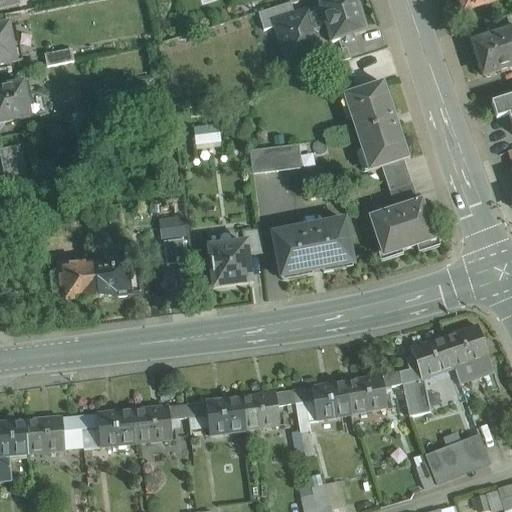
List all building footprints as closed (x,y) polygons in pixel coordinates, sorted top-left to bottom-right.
[(64,0),(34,0),(36,9),(65,2),(64,0)] [(355,0),(342,0),(327,5),(327,4),(319,7),(326,31),(331,45),(339,42),(344,40),(345,43),(354,41),(353,37),(366,33),(355,0)] [(457,0),(457,2),(462,8),(463,13),(493,3),(502,0),(501,0),(457,0)] [(290,5),(258,15),(264,32),(276,28),(274,24),(294,17),(290,5)] [(294,17),(274,24),(276,28),(287,64),(321,54),(315,34),(326,31),(320,11),(309,15),(308,13),(294,17)] [(511,16),(499,21),(503,33),(511,30),(511,16)] [(14,26),(0,29),(0,65),(21,62),(14,26)] [(511,30),(503,33),(471,44),(482,77),(511,67),(511,30)] [(346,49),(331,54),(335,66),(350,61),(346,49)] [(72,51),(44,56),(47,69),(49,68),(71,64),(74,63),(72,51)] [(71,64),(49,68),(54,92),(76,88),(71,64)] [(99,83),(85,86),(88,99),(81,101),(84,116),(116,109),(113,94),(102,96),(99,83)] [(383,84),(343,97),(368,173),(381,169),(404,162),(408,161),(383,84)] [(27,86),(0,90),(0,126),(1,125),(38,118),(34,99),(29,100),(27,86)] [(511,96),(490,104),(495,120),(507,116),(511,128),(511,96)] [(298,146),(249,152),(252,176),(301,170),(298,146)] [(20,147),(0,151),(0,159),(6,189),(28,184),(20,147)] [(404,162),(381,169),(388,193),(411,186),(404,162)] [(411,186),(388,193),(392,205),(415,197),(411,186)] [(421,202),(369,219),(381,255),(399,249),(401,253),(434,242),(421,202)] [(343,221),(271,235),(279,279),(352,265),(343,221)] [(262,254),(260,231),(243,233),(245,245),(246,256),(262,254)] [(245,245),(209,250),(210,259),(206,259),(208,281),(213,280),(214,289),(250,284),(246,256),(245,245)] [(122,259),(96,261),(96,263),(93,264),(97,300),(131,296),(129,283),(130,281),(129,271),(127,270),(126,260),(122,261),(122,259)] [(89,263),(63,265),(63,267),(58,267),(60,277),(58,278),(60,290),(61,290),(62,304),(97,300),(93,264),(89,264),(89,263)] [(478,329),(444,340),(455,370),(454,370),(459,384),(492,372),(487,359),(488,359),(478,329)] [(417,371),(399,375),(402,386),(404,394),(409,419),(429,414),(423,381),(454,370),(455,370),(444,340),(411,352),(417,371)] [(399,375),(381,380),(383,391),(394,389),(402,387),(402,386),(399,375)] [(381,379),(346,385),(351,417),(386,410),(383,391),(381,380),(381,379)] [(312,392),(293,395),(295,406),(296,413),(300,434),(300,435),(309,433),(308,424),(351,417),(346,385),(312,391),(312,392)] [(402,387),(394,389),(395,396),(404,394),(402,387)] [(275,397),(240,401),(245,433),(280,428),(277,409),(287,407),(295,406),(293,395),(275,398),(275,397)] [(240,400),(205,405),(205,406),(187,408),(188,420),(188,421),(206,419),(208,438),(244,434),(244,433),(245,433),(240,401),(240,400)] [(295,406),(287,407),(288,414),(296,413),(295,406)] [(187,409),(168,411),(169,423),(188,420),(187,409)] [(168,410),(133,414),(136,446),(171,442),(169,423),(168,411),(168,410)] [(133,414),(98,418),(99,430),(101,450),(136,446),(133,414)] [(98,419),(80,420),(81,432),(99,430),(98,419)] [(80,420),(61,422),(62,433),(81,432),(80,420)] [(61,421),(26,424),(29,456),(64,453),(62,433),(61,422),(61,421)] [(26,424),(0,426),(0,458),(8,458),(29,456),(26,424)] [(99,430),(81,432),(83,451),(101,450),(99,430)] [(309,433),(300,435),(302,443),(302,447),(312,445),(309,433)] [(300,434),(291,435),(293,444),(302,443),(300,435),(300,434)] [(453,448),(463,476),(490,465),(480,438),(453,448)] [(453,448),(425,459),(428,465),(436,486),(463,476),(453,448)] [(8,458),(0,458),(0,472),(9,471),(8,458)] [(428,465),(416,470),(424,491),(436,486),(428,465)] [(338,483),(326,486),(331,511),(332,511),(344,510),(338,483)] [(313,499),(316,511),(331,511),(326,486),(311,489),(313,499)] [(511,486),(497,491),(503,511),(508,511),(511,511),(511,486)] [(498,494),(487,497),(491,511),(492,511),(502,509),(498,494)] [(316,511),(313,499),(300,501),(302,511),(316,511)]
